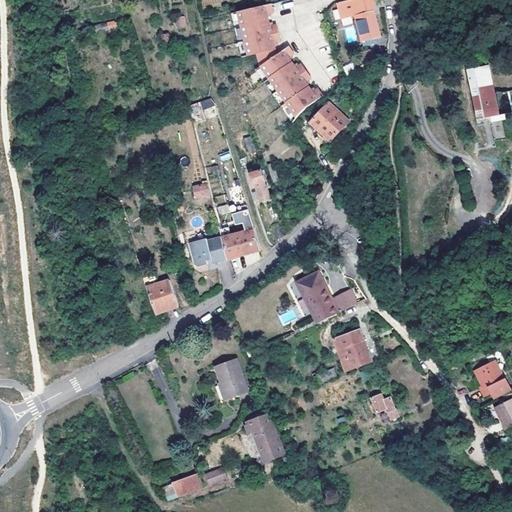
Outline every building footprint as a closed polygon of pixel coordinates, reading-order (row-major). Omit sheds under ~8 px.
[(382,37),(372,0),(351,0),(335,4),(330,11),(334,30),(355,25),(353,21),(357,20),(364,44),(365,47),(375,44),(377,42),(376,39),(382,37)] [(238,12),(249,56),(276,49),(275,43),(281,41),(277,25),(270,26),(267,14),(274,12),(272,3),(238,12)] [(238,12),(231,13),(242,58),(249,56),(238,12)] [(36,22),(46,19),(44,14),(34,17),(36,22)] [(185,28),(186,16),(174,15),(173,27),(185,28)] [(364,44),(357,20),(353,21),(355,25),(360,45),(364,44)] [(290,46),(262,66),(297,117),(301,113),(306,108),(324,95),(319,88),(314,92),(307,81),(312,78),(302,64),(297,68),(290,57),(295,53),(290,46)] [(361,52),(362,59),(375,56),(374,49),(361,52)] [(351,62),(342,67),(346,75),(355,70),(351,62)] [(465,70),(476,120),(501,115),(490,65),(465,70)] [(262,66),(256,69),(293,122),(297,117),(262,66)] [(202,102),(208,120),(221,117),(217,105),(213,98),(212,97),(202,102)] [(208,120),(202,102),(191,106),(194,123),(208,120)] [(331,102),(313,121),(333,138),(350,118),(331,102)] [(24,136),(32,134),(28,122),(20,124),(24,136)] [(253,136),(248,137),(259,169),(245,174),(254,202),(270,196),(264,179),(266,179),(262,168),(264,167),(253,136)] [(272,183),(280,181),(276,163),(268,165),(272,183)] [(193,186),(196,196),(211,193),(208,182),(193,186)] [(218,208),(221,217),(232,214),(229,205),(218,208)] [(239,232),(245,254),(261,249),(249,208),(233,212),(236,224),(244,222),(246,230),(239,232)] [(273,230),(279,239),(286,235),(280,226),(273,230)] [(245,254),(239,232),(222,237),(228,258),(245,254)] [(228,258),(222,237),(222,236),(208,240),(207,237),(191,242),(197,263),(200,265),(209,263),(208,259),(212,258),(213,259),(216,261),(228,258)] [(345,310),(341,303),(334,306),(331,301),(328,302),(326,298),(329,296),(330,296),(326,288),(328,286),(321,272),(298,284),(318,324),(345,310)] [(179,306),(170,279),(148,287),(157,313),(179,306)] [(346,294),(352,306),(360,303),(353,289),(346,294)] [(345,310),(352,306),(346,294),(338,297),(341,303),(345,310)] [(345,349),(352,369),(373,360),(363,335),(361,329),(335,340),(337,345),(339,351),(345,349)] [(347,371),(352,369),(345,349),(339,351),(347,371)] [(223,380),(228,396),(247,389),(237,358),(216,365),(221,381),(223,380)] [(496,358),(491,361),(494,366),(497,365),(503,376),(505,376),(496,358)] [(494,366),(491,361),(478,367),(485,382),(483,383),(481,384),(485,393),(492,390),(495,396),(511,388),(505,376),(503,376),(497,365),(494,366)] [(476,368),(483,383),(485,382),(478,367),(476,368)] [(317,376),(320,382),(337,375),(334,368),(317,376)] [(223,397),(228,396),(223,380),(221,381),(218,382),(223,397)] [(388,410),(393,420),(400,417),(393,399),(386,402),(382,394),(372,398),(379,414),(388,410)] [(511,395),(493,405),(503,428),(511,423),(511,395)] [(278,439),(272,419),(272,418),(270,411),(256,416),(252,421),(250,422),(250,426),(248,427),(247,429),(248,433),(250,434),(253,433),(257,443),(264,459),(282,453),(278,439)] [(203,474),(208,486),(228,478),(223,466),(203,474)] [(199,473),(173,483),(178,497),(204,487),(199,473)]
